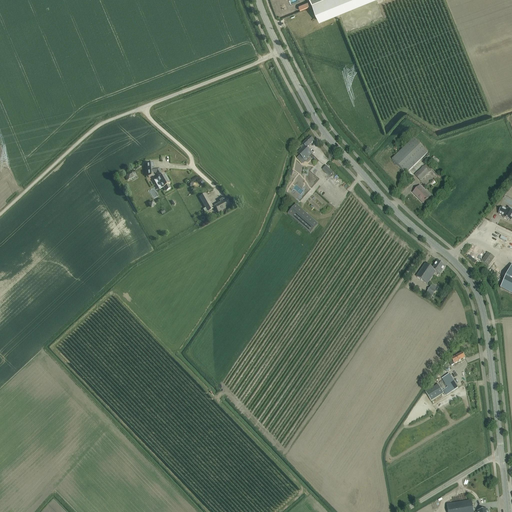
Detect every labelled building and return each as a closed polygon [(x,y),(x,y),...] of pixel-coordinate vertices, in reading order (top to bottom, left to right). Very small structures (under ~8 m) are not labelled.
[(311,0),(320,21),(372,0),(311,0)] [(302,164),(308,157),(312,154),(307,149),(314,141),(310,137),(300,147),(301,149),(297,153),(300,156),(297,159),(302,164)] [(406,174),(409,171),(428,153),(414,139),(392,160),(406,174)] [(163,189),(163,188),(166,192),(172,189),(169,185),(171,184),(165,175),(163,176),(159,170),(154,170),(154,164),(148,164),(148,178),(154,177),(154,175),(156,175),(158,179),(157,179),(163,189)] [(326,167),(322,170),(329,177),(333,173),(326,167)] [(420,181),(429,173),(430,172),(426,168),(425,169),(423,167),(415,175),(420,181)] [(287,191),(299,201),(318,180),(306,170),(287,191)] [(423,204),(427,200),(430,197),(420,186),(413,193),(423,204)] [(217,191),(208,194),(211,201),(216,200),(215,199),(219,197),(217,191)] [(153,201),(157,199),(153,192),(149,194),(153,201)] [(312,208),(319,213),(328,203),(316,192),(304,205),(310,210),(312,208)] [(200,198),(206,208),(203,209),(206,213),(214,209),(213,208),(215,207),(218,213),(227,208),(226,207),(230,205),(227,200),(226,198),(225,198),(221,200),(220,201),(221,202),(222,203),(221,204),(221,203),(213,207),(206,194),(200,198)] [(288,214),(310,234),(318,225),(296,205),(288,214)] [(501,208),(498,214),(502,216),(502,215),(504,216),(503,218),(510,222),(511,217),(511,209),(511,211),(507,209),(507,211),(501,208)] [(488,267),(491,263),(494,258),(487,253),(481,262),(488,267)] [(425,265),(422,269),(416,277),(426,284),(435,272),(440,275),(445,267),(437,262),(432,269),(425,265)] [(511,266),(500,289),(511,294),(511,266)] [(431,287),(425,295),(430,300),(436,291),(431,287)] [(458,356),(448,361),(451,366),(461,360),(465,358),(462,353),(458,356)] [(449,375),(442,379),(447,387),(443,390),(446,395),(458,388),(449,375)] [(438,385),(425,393),(431,402),(443,394),(438,385)] [(473,511),(471,500),(446,505),(447,511),(473,511)]
